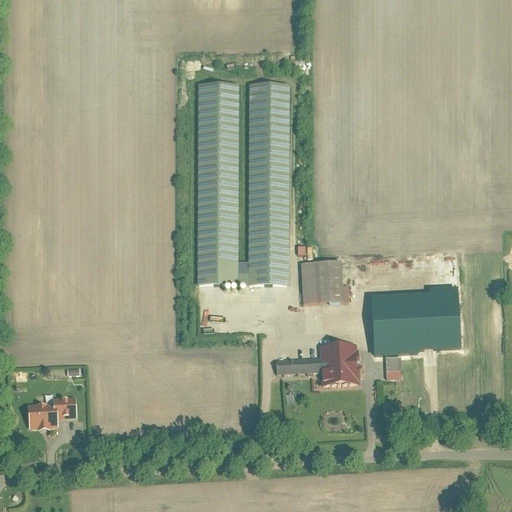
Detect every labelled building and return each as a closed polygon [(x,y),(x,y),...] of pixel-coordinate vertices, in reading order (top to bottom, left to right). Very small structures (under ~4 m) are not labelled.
[(240,89),(199,89),(198,291),(290,292),(291,89),(250,89),(249,278),(239,278),(240,89)] [(301,246),(293,248),(295,256),(303,255),(301,246)] [(301,269),(304,310),(346,308),(344,267),(301,269)] [(371,282),(376,361),(386,361),(387,380),(404,379),(401,334),(425,333),(423,303),(396,304),(395,280),(371,282)] [(324,377),(325,392),(359,390),(356,347),(319,350),(320,362),(274,365),(275,380),(324,377)] [(55,409),(29,410),(31,434),(39,433),(39,436),(51,435),(51,433),(59,432),(58,424),(77,423),(75,402),(54,403),(55,409)]
